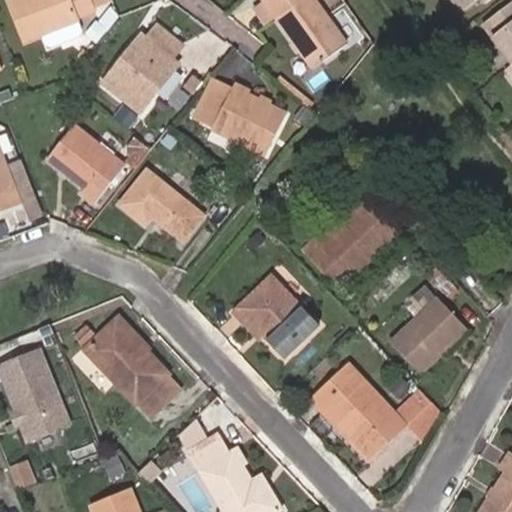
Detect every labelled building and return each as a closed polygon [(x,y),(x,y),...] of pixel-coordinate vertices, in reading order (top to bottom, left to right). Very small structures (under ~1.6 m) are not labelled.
[(94,11),(92,7),(89,0),(11,0),(9,1),(25,41),(42,34),(46,45),(51,48),(81,37),(83,30),(78,17),(94,11)] [(348,44),(315,0),(262,0),(264,2),(273,15),(312,70),(348,44)] [(452,0),(461,12),(467,7),(461,0),(452,0)] [(257,26),(273,15),(264,2),(249,13),(257,26)] [(511,58),(511,2),(485,23),(511,58)] [(140,113),(179,65),(172,60),(183,46),(157,26),(147,39),(132,58),(127,54),(104,84),(140,113)] [(132,58),(147,39),(142,36),(127,54),(132,58)] [(213,127),(232,89),(213,79),(193,118),(213,127)] [(266,157),(288,114),(233,86),(232,89),(213,127),(212,130),(266,157)] [(126,165),(76,125),(48,160),(84,190),(81,194),(95,204),(126,165)] [(16,188),(0,148),(0,213),(23,205),(16,188)] [(205,216),(148,170),(119,205),(146,227),(153,218),(183,243),(205,216)] [(45,217),(31,182),(16,188),(23,205),(30,222),(45,217)] [(338,289),(401,230),(369,196),(351,213),(354,217),(331,239),(328,235),(325,232),(303,252),(338,289)] [(331,239),(354,217),(351,213),(328,235),(331,239)] [(320,326),(272,275),(237,309),(264,336),(286,359),(320,326)] [(416,318),(437,298),(425,286),(404,306),(416,318)] [(421,375),(468,331),(437,298),(416,318),(390,343),(421,375)] [(264,336),(237,309),(233,314),(259,341),(264,336)] [(170,374),(117,319),(84,350),(136,407),(138,405),(169,375),(170,374)] [(70,421),(42,349),(1,366),(7,382),(15,405),(28,437),(70,421)] [(395,413),(349,364),(311,399),(370,462),(408,427),(395,413)] [(152,420),(183,390),(169,375),(138,405),(152,420)] [(15,405),(7,382),(0,384),(0,389),(8,408),(15,405)] [(443,421),(417,392),(395,413),(408,427),(423,442),(443,421)] [(30,455),(71,441),(66,427),(25,441),(30,455)] [(262,496),(253,480),(244,465),(235,450),(229,453),(221,439),(191,456),(223,511),(278,511),(283,509),(272,491),(262,496)] [(90,443),(70,450),(75,464),(95,456),(90,443)] [(248,463),(239,448),(235,450),(244,465),(248,463)] [(511,511),(511,456),(510,455),(502,468),(507,471),(481,511),(511,511)] [(13,490),(34,481),(24,458),(3,467),(13,490)] [(272,491),(262,475),(253,480),(262,496),(272,491)] [(141,511),(132,488),(90,506),(92,511),(141,511)]
